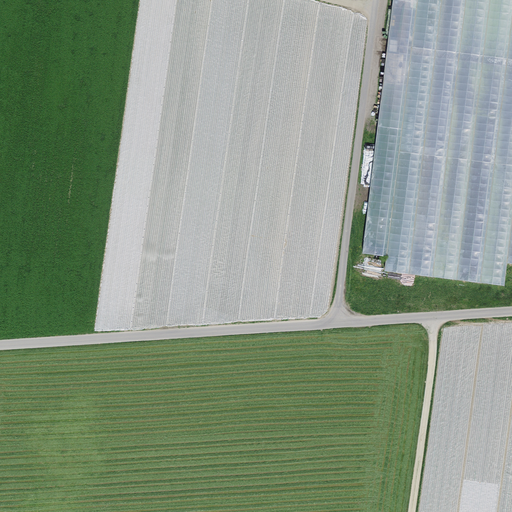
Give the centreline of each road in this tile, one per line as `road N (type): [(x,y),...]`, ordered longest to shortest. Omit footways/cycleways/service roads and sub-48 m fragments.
road 1 (unclassified): [(511,312),(0,345)]
road 2 (track): [(335,323),(376,0)]
road 3 (track): [(412,511),(431,317)]
